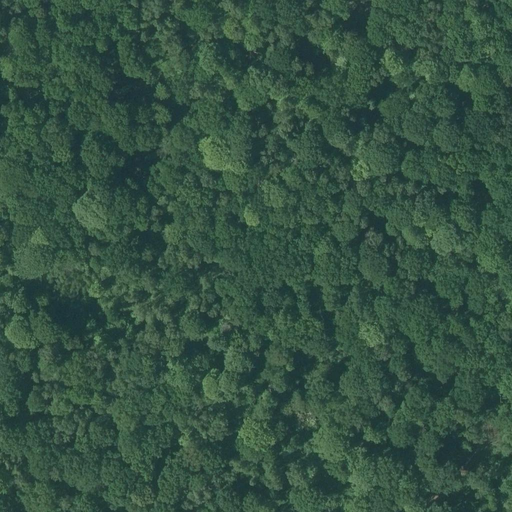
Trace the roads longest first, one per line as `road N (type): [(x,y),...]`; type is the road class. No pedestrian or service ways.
road 1 (track): [(341,511),(421,0)]
road 2 (track): [(0,254),(61,98),(111,0)]
